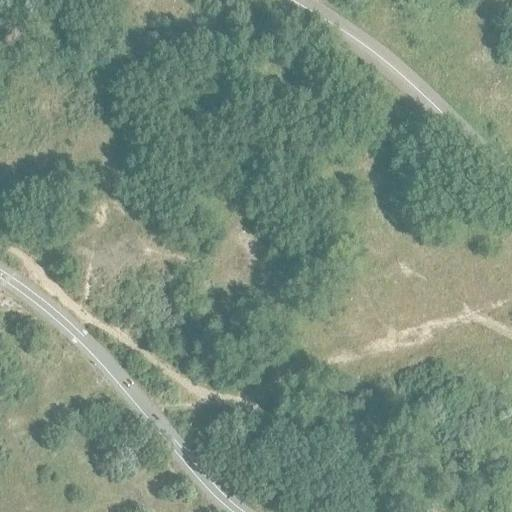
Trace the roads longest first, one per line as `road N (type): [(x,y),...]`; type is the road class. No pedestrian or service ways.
road 1 (unknown): [(433,511),(143,357),(0,238)]
road 2 (tertiary): [(511,183),(339,24),(289,0)]
